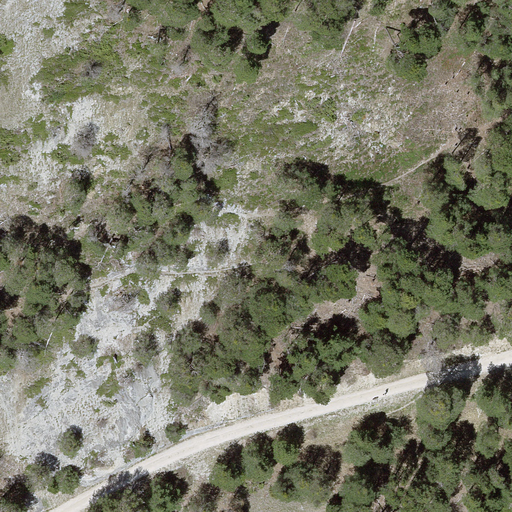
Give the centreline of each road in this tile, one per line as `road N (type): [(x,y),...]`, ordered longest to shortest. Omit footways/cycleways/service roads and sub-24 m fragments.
road 1 (track): [(0,251),(57,242),(126,214),(348,195),(511,107)]
road 2 (track): [(83,511),(229,420),(511,357)]
